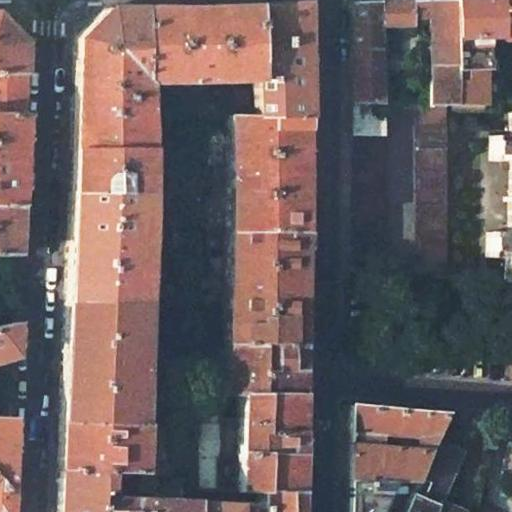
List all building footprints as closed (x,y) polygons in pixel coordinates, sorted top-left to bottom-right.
[(432,0),(352,2),(351,103),(380,104),(379,42),(379,26),(388,26),(412,26),(412,20),(428,19),(427,105),(445,105),(452,106),(453,0),(432,0)] [(499,0),(453,0),(452,106),(482,106),(483,69),(485,69),(485,37),(499,37),(499,0)] [(499,39),(511,38),(511,0),(499,0),(499,37),(499,39)] [(301,3),(251,5),(250,44),(301,42),(301,3)] [(250,80),(250,44),(251,5),(199,6),(199,82),(205,82),(250,80)] [(141,8),(143,84),(185,82),(187,45),(193,45),(192,6),(141,8)] [(199,6),(192,6),(193,45),(187,45),(185,82),(199,82),(199,6)] [(103,9),(73,39),(72,69),(69,151),(144,150),(143,95),(143,84),(141,8),(103,9)] [(0,76),(20,76),(22,42),(0,19),(0,76)] [(389,41),(388,26),(379,26),(379,42),(389,41)] [(250,80),(251,117),(300,117),(301,42),(250,44),(250,80)] [(511,48),(499,49),(498,71),(511,70),(511,48)] [(511,70),(498,71),(498,77),(498,106),(498,108),(511,109),(511,70)] [(0,113),(19,114),(19,107),(20,76),(0,76),(0,113)] [(381,135),(382,104),(380,104),(351,103),(351,135),(381,135)] [(443,262),(445,105),(427,105),(416,105),(414,263),(443,262)] [(506,258),(505,281),(511,282),(511,109),(510,137),(490,136),(489,161),(509,161),(508,198),(503,197),(503,202),(507,201),(507,233),(486,232),(485,257),(506,258)] [(0,205),(15,206),(17,160),(19,114),(0,113),(0,205)] [(226,116),(225,233),(299,233),(300,117),(251,117),(226,116)] [(381,135),(351,135),(351,172),(350,248),(353,249),(380,250),(381,135)] [(143,193),(144,150),(69,151),(67,186),(67,193),(143,193)] [(203,180),(203,203),(213,203),(212,179),(203,180)] [(139,305),(143,193),(67,193),(65,248),(62,303),(139,305)] [(0,254),(13,255),(13,249),(15,206),(0,205),(0,254)] [(224,293),(223,344),(298,345),(299,233),(225,233),(224,283),(224,293)] [(138,357),(139,305),(62,303),(60,358),(58,421),(136,422),(137,372),(138,357)] [(0,359),(9,357),(10,323),(0,325),(0,359)] [(223,344),(223,394),(239,394),(297,395),(298,345),(223,344)] [(156,396),(169,396),(169,373),(156,373),(156,396)] [(220,451),(218,394),(203,394),(198,394),(198,424),(195,424),(196,488),(218,489),(216,459),(220,451)] [(238,436),(236,489),(241,490),(254,490),(296,491),(297,395),(239,394),(238,436)] [(390,482),(415,482),(431,443),(444,414),(348,405),(346,481),(390,482)] [(136,472),(137,422),(136,422),(58,421),(56,460),(56,470),(105,471),(117,472),(136,472)] [(511,439),(508,438),(498,469),(511,472),(511,439)] [(432,443),(431,443),(415,482),(403,511),(402,511),(459,511),(436,502),(457,453),(432,443)] [(95,511),(96,496),(96,491),(104,491),(105,471),(56,470),(55,482),(54,511),(95,511)] [(114,498),(117,472),(105,471),(104,491),(96,491),(96,496),(114,498)] [(138,487),(142,492),(152,492),(153,473),(139,472),(138,487)] [(377,511),(390,482),(346,481),(345,511),(377,511)] [(250,506),(242,506),(241,511),(295,511),(296,491),(254,490),(254,502),(250,502),(250,506)] [(127,511),(128,498),(114,498),(96,496),(95,511),(127,511)] [(128,498),(127,511),(141,511),(142,499),(128,498)] [(185,511),(186,500),(142,499),(141,511),(185,511)] [(242,504),(186,500),(185,511),(241,511),(242,506),(242,504)]
